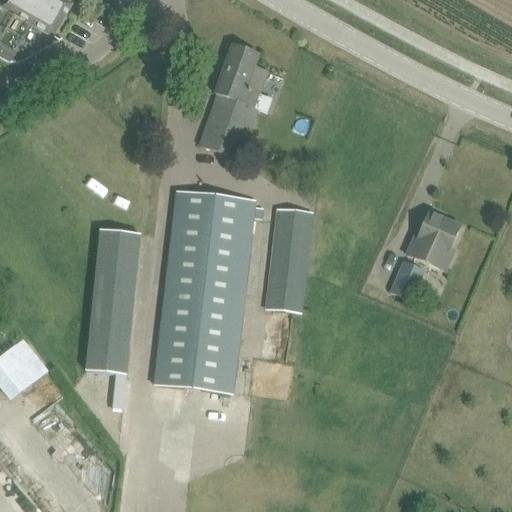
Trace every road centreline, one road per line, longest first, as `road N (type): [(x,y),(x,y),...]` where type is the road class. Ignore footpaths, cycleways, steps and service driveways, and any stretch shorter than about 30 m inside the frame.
road 1 (tertiary): [(281,0),(511,120)]
road 2 (unknown): [(448,91),(372,279)]
road 3 (unclassified): [(0,109),(93,53),(148,0)]
